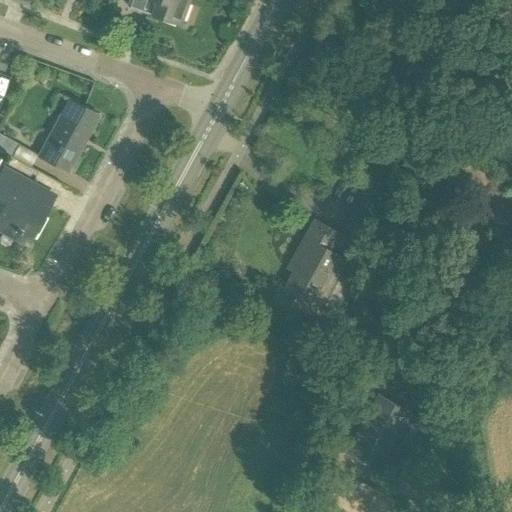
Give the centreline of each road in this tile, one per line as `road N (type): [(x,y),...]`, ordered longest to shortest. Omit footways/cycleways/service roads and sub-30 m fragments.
road 1 (primary): [(218,109),(0,510)]
road 2 (residential): [(43,304),(162,88)]
road 3 (residential): [(0,29),(162,88)]
road 4 (primary): [(277,0),(218,109)]
